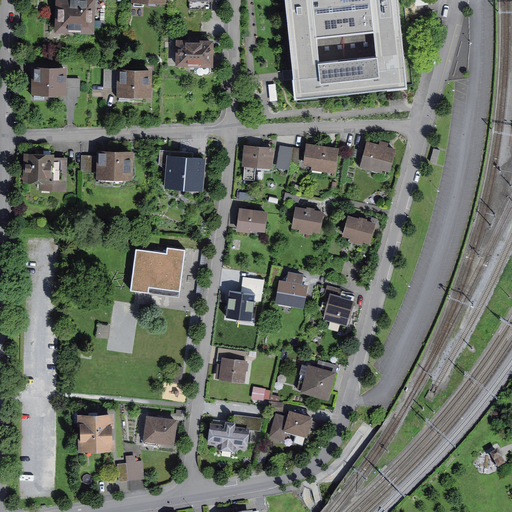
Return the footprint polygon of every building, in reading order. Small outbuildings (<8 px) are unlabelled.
[(98,0),(76,0),(59,0),(59,35),(98,36),(98,0)] [(291,0),(303,101),(413,90),(403,0),(291,0)] [(216,42),(179,42),(179,68),(216,68),(216,42)] [(71,70),(36,70),(35,97),(70,98),(71,70)] [(121,99),(154,99),(155,72),(121,71),(121,99)] [(278,168),(292,168),(293,145),(280,144),(278,168)] [(397,150),(369,144),(363,167),(392,174),(397,150)] [(342,149),(308,145),(305,170),(339,174),(342,149)] [(275,149),(245,147),(243,168),(273,171),(275,149)] [(136,151),(100,151),(99,178),(135,179),(136,151)] [(98,154),(82,153),(81,172),(97,172),(98,154)] [(200,156),(168,153),(165,188),(205,192),(209,157),(200,156)] [(69,155),(27,154),(26,181),(41,182),(41,191),(68,192),(69,155)] [(326,212),(298,207),(294,227),(322,232),(326,212)] [(269,212),(240,209),(239,228),(267,231),(269,212)] [(378,223),(351,216),(346,235),(373,242),(378,223)] [(130,289),(148,292),(149,286),(179,290),(185,248),(167,246),(166,252),(136,248),(130,289)] [(241,294),(229,292),(225,317),(252,321),(255,301),(261,302),(264,281),(243,278),(241,294)] [(311,285),(281,278),(276,302),(306,308),(311,285)] [(357,300),(333,293),(328,313),(351,319),(357,300)] [(225,339),(224,347),(238,349),(239,341),(225,339)] [(234,361),(223,360),(221,376),(243,379),(245,360),(234,359),(234,361)] [(333,373),(304,364),(299,381),(305,382),(303,390),(327,397),(333,373)] [(269,398),(270,387),(254,386),(253,397),(269,398)] [(311,417),(290,411),(288,417),(276,414),(270,436),(283,439),(285,432),(295,435),(293,442),(303,445),(308,428),(310,429),(311,425),(308,425),(311,417)] [(109,416),(82,416),(82,444),(90,444),(90,446),(110,446),(109,416)] [(213,424),(210,446),(251,452),(253,432),(260,433),(262,420),(234,416),(233,421),(227,420),(226,426),(213,424)] [(175,421),(148,417),(145,443),(156,445),(157,440),(172,442),(175,421)] [(317,419),(313,432),(322,436),(327,422),(317,419)] [(502,452),(493,455),(499,469),(507,465),(502,452)] [(126,463),(128,479),(143,477),(141,461),(135,462),(135,455),(125,456),(126,463)] [(126,463),(118,464),(119,480),(128,479),(126,463)]
